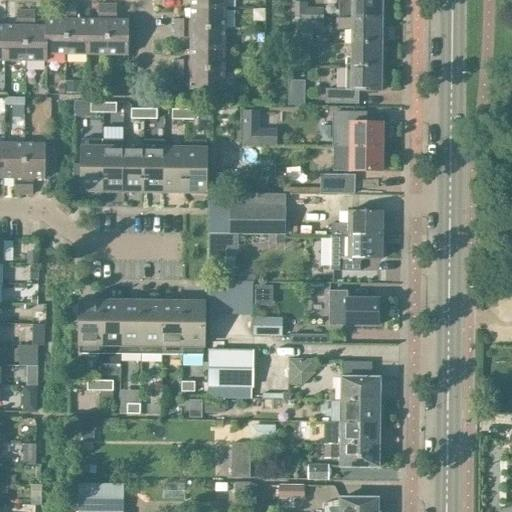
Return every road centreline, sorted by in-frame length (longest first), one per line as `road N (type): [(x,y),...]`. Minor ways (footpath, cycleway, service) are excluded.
road 1 (secondary): [(446,511),(453,0)]
road 2 (residential): [(0,208),(40,209),(90,245),(181,248)]
